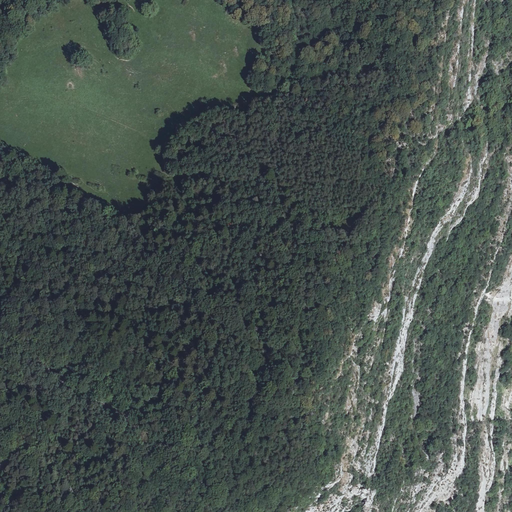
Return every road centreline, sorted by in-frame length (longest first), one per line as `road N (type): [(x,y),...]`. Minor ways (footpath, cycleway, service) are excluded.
road 1 (track): [(199,472),(205,492),(187,502),(148,468),(54,447),(26,445),(0,469)]
road 2 (unclassified): [(0,329),(199,472)]
